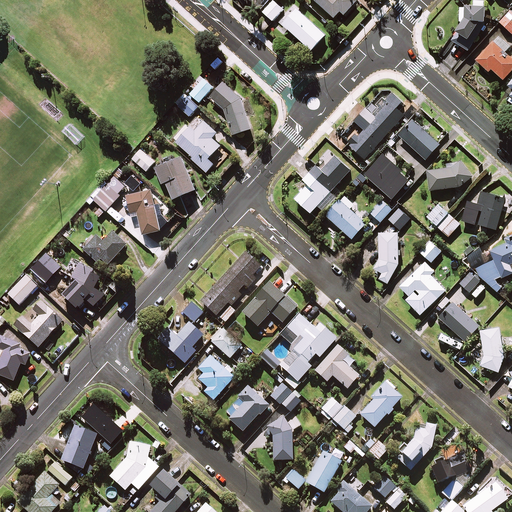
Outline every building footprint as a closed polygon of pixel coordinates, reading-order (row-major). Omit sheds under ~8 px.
[(266,0),(249,0),(259,9),(266,0)] [(314,0),(335,19),(341,12),(345,16),(358,2),(355,0),(314,0)] [(283,10),(274,1),(263,13),(273,22),(283,10)] [(466,10),(462,10),(461,28),(452,41),(469,52),(482,31),(478,28),(481,23),(485,24),(486,9),(472,8),(467,7),(466,10)] [(326,36),(297,10),(283,25),(312,52),(326,36)] [(511,12),(510,11),(499,22),(511,34),(511,12)] [(510,48),(499,37),(477,62),(489,72),(492,70),(504,81),(511,71),(511,58),(505,53),(510,48)] [(214,88),(202,77),(198,81),(201,84),(191,95),(200,103),(214,88)] [(241,99),(224,83),(211,97),(225,111),(234,137),(252,131),(241,99)] [(358,116),(384,138),(406,114),(397,106),(403,100),(393,91),(373,113),(366,107),(358,116)] [(199,108),(185,94),(176,104),(190,117),(199,108)] [(384,138),(358,116),(354,120),(364,129),(358,136),(355,133),(349,141),(352,143),(350,145),(366,159),(384,138)] [(441,143),(413,118),(399,134),(427,159),(441,143)] [(218,133),(205,122),(196,133),(188,125),(174,140),(194,158),(192,159),(208,174),(215,166),(209,160),(221,147),(212,139),(218,133)] [(155,163),(141,151),(133,160),(147,172),(155,163)] [(384,152),(365,173),(393,197),(410,178),(402,170),(403,169),(384,152)] [(295,196),(311,211),(352,169),(335,153),(322,167),(318,163),(305,177),(310,181),(295,196)] [(197,191),(182,157),(156,169),(163,185),(167,184),(174,201),(197,191)] [(452,166),(428,168),(430,189),(461,185),(474,174),(461,159),(452,166)] [(128,170),(122,165),(113,176),(119,181),(128,170)] [(132,183),(126,177),(117,186),(123,192),(132,183)] [(92,199),(86,205),(100,217),(106,211),(107,212),(122,196),(108,184),(94,201),(92,199)] [(468,200),(463,219),(475,223),(479,223),(497,228),(506,196),(482,190),(477,202),(468,200)] [(162,231),(152,191),(128,197),(133,218),(139,216),(144,236),(162,231)] [(356,203),(345,194),(341,199),(326,212),(353,236),(367,221),(351,206),(356,203)] [(392,210),(381,200),(370,213),(381,222),(392,210)] [(439,205),(427,217),(432,222),(427,227),(436,235),(441,229),(449,237),(460,225),(439,205)] [(410,219),(399,209),(389,220),(400,230),(410,219)] [(399,231),(378,231),(381,256),(375,267),(384,272),(379,277),(389,282),(400,261),(399,231)] [(511,264),(511,262),(511,261),(511,232),(504,236),(507,241),(490,249),(494,258),(476,266),(480,274),(486,280),(497,291),(502,285),(498,282),(495,277),(502,276),(502,277),(511,272),(511,264)] [(127,246),(113,233),(103,244),(96,238),(83,252),(98,265),(101,261),(108,267),(127,246)] [(442,252),(430,241),(419,251),(431,263),(442,252)] [(246,251),(201,300),(218,313),(229,303),(241,295),(239,290),(245,283),(249,287),(259,277),(253,275),(262,264),(246,251)] [(58,266),(47,255),(31,272),(43,282),(58,266)] [(426,260),(401,284),(409,294),(415,288),(420,292),(419,294),(415,292),(407,299),(421,312),(447,288),(432,272),(435,269),(426,260)] [(75,282),(62,298),(78,311),(79,310),(84,315),(90,308),(84,303),(102,281),(83,264),(70,278),(75,282)] [(482,279),(470,271),(460,284),(472,293),(482,279)] [(38,287),(27,276),(8,296),(20,306),(38,287)] [(269,281),(243,312),(259,326),(270,312),(283,321),(296,305),(269,281)] [(453,300),(439,316),(466,340),(480,324),(453,300)] [(63,323),(41,302),(33,311),(39,317),(32,325),(24,317),(15,327),(38,349),(63,323)] [(203,313),(192,303),(183,313),(194,323),(203,313)] [(317,326),(298,313),(281,333),(290,344),(299,335),(304,337),(282,362),(266,348),(259,356),(275,368),(279,364),(287,369),(292,374),(286,380),(296,388),(301,381),(298,379),(312,365),(309,362),(316,354),(319,357),(338,337),(320,322),(317,326)] [(170,326),(158,338),(185,363),(197,350),(192,346),(204,334),(189,320),(177,333),(170,326)] [(500,325),(480,328),(485,357),(482,364),(500,371),(505,355),(500,325)] [(222,327),(211,340),(232,358),(241,343),(222,327)] [(22,346),(0,337),(0,350),(4,352),(0,361),(0,376),(14,382),(22,364),(26,365),(30,354),(21,350),(22,346)] [(350,353),(337,344),(315,370),(327,381),(333,375),(348,388),(360,374),(349,365),(352,360),(348,356),(350,353)] [(235,376),(211,353),(197,367),(203,371),(199,378),(207,386),(205,390),(214,399),(235,376)] [(403,396),(385,381),(371,396),(374,399),(360,412),(375,427),(388,413),(403,396)] [(269,404),(248,383),(239,394),(245,402),(230,417),(244,429),(259,412),(262,414),(269,404)] [(300,402),(282,384),(270,396),(279,405),(281,403),(290,412),(300,402)] [(342,408),(331,398),(321,410),(347,433),(352,428),(349,425),(355,417),(343,407),(342,408)] [(292,428),(286,415),(268,426),(274,435),(275,458),(293,458),(292,428)] [(431,446),(435,424),(426,422),(425,427),(416,426),(413,438),(397,455),(412,468),(431,446)] [(97,435),(75,427),(61,461),(83,470),(97,435)] [(375,445),(370,440),(364,447),(378,460),(387,449),(378,441),(375,445)] [(356,447),(350,441),(344,447),(350,454),(356,447)] [(151,447),(131,442),(128,456),(110,477),(125,491),(131,484),(138,490),(159,468),(148,458),(151,447)] [(442,460),(431,465),(436,482),(471,470),(464,450),(449,458),(442,460)] [(341,462),(323,451),(305,483),(324,493),(341,462)] [(72,478),(55,463),(48,471),(65,486),(72,478)] [(306,482),(292,469),(284,478),(298,490),(306,482)] [(175,511),(190,496),(164,472),(151,488),(158,494),(155,498),(160,503),(151,511),(175,511)] [(59,486),(45,473),(18,503),(27,511),(52,511),(60,504),(51,495),(59,486)] [(395,487),(384,476),(373,488),(385,498),(395,487)] [(497,479),(496,481),(462,505),(467,511),(491,511),(492,511),(491,509),(507,498),(497,479)] [(365,511),(372,504),(343,480),(335,488),(339,491),(331,501),(346,511),(365,511)] [(463,488),(454,480),(441,493),(450,501),(463,488)] [(406,496),(398,489),(386,503),(394,510),(406,496)] [(463,511),(451,501),(441,511),(463,511)]
